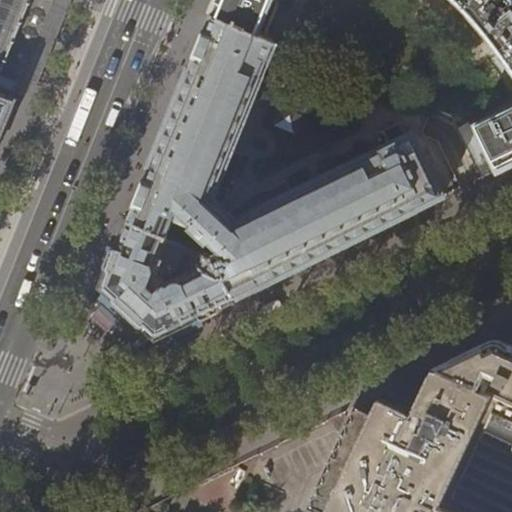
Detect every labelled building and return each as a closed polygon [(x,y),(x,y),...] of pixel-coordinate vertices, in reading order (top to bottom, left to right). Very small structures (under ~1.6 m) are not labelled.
[(0,0),(0,128),(1,126),(1,125),(2,125),(2,124),(3,124),(4,121),(3,121),(4,120),(3,120),(4,117),(8,107),(9,107),(9,106),(10,107),(11,104),(13,100),(12,99),(20,81),(25,69),(23,68),(28,55),(30,51),(32,52),(33,50),(31,49),(34,40),(38,32),(40,33),(40,30),(38,30),(42,20),(45,13),(47,13),(48,11),(46,11),(48,5),(50,0),(49,0),(0,0)] [(217,0),(213,13),(257,33),(270,0),(217,0)] [(511,0),(457,0),(473,17),(502,54),(511,69),(511,108),(477,126),(499,169),(511,162),(511,0)] [(278,42),(257,33),(213,13),(200,44),(197,52),(183,86),(179,96),(175,108),(164,134),(141,190),(129,220),(188,244),(207,251),(212,253),(236,298),(444,196),(437,181),(443,178),(432,154),(425,158),(413,134),(236,221),(234,219),(235,219),(217,200),(216,201),(215,200),(278,42)] [(305,110),(285,101),(274,128),(294,136),(305,110)] [(176,273),(188,244),(129,220),(106,279),(103,286),(111,293),(158,337),(211,311),(236,298),(212,253),(207,251),(203,266),(181,276),(176,273)] [(158,337),(111,293),(102,303),(145,344),(158,337)] [(453,358),(434,368),(511,405),(511,347),(509,347),(482,344),(453,358)] [(338,487),(327,482),(316,507),(326,511),(511,511),(511,405),(434,368),(430,376),(424,387),(418,401),(412,414),(379,399),(370,418),(360,413),(349,437),(359,442),(349,464),(338,487)]
